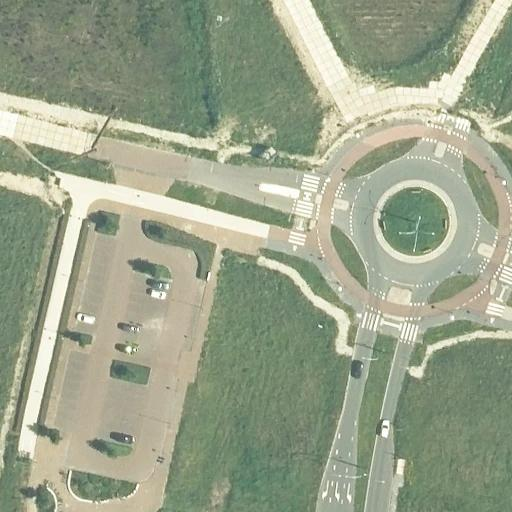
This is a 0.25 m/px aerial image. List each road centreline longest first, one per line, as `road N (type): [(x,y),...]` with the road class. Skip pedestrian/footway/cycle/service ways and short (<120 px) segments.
road 1 (secondary): [(377,263),(332,511)]
road 2 (secondary): [(372,511),(387,405),(427,276)]
road 3 (residential): [(0,125),(186,168)]
road 4 (residential): [(186,168),(287,207),(360,222)]
road 5 (residential): [(366,196),(271,175),(186,168)]
road 6 (residential): [(480,33),(441,105),(420,167)]
road 7 (residential): [(444,174),(466,114),(480,33)]
